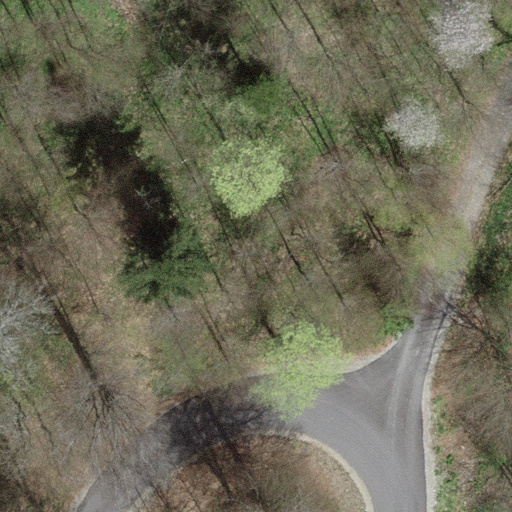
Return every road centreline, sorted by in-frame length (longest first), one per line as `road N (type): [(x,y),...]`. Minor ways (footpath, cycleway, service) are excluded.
road 1 (unclassified): [(403,511),(370,438),(331,406),(261,401),(108,495),(101,511)]
road 2 (track): [(370,438),(413,365),(511,108)]
